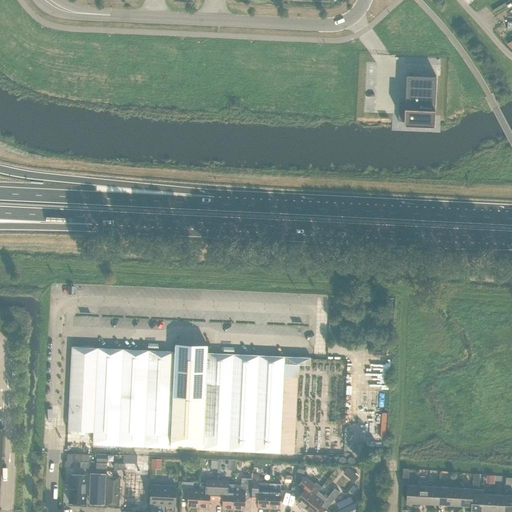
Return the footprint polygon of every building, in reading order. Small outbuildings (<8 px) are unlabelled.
[(244,53),(244,95),(334,95),(334,53),(244,53)] [(434,109),(436,76),(406,75),(405,105),(399,104),(398,121),(404,121),(403,124),(434,126),(435,109),(434,109)] [(174,351),(71,347),(69,405),(68,431),(93,432),(93,445),(280,453),(284,376),(310,377),(311,358),(207,353),(208,346),(175,345),(174,351)] [(380,434),(385,434),(386,409),(374,408),(374,420),(380,420),(380,434)] [(80,462),(80,468),(89,468),(89,454),(73,453),(72,462),(67,461),(67,467),(77,468),(77,462),(80,462)] [(96,454),(96,462),(106,462),(107,454),(96,454)] [(128,462),(128,464),(134,464),(136,464),(136,463),(137,460),(137,456),(128,456),(128,462)] [(134,464),(134,470),(143,471),(143,464),(151,464),(151,459),(151,456),(137,456),(137,460),(136,463),(136,464),(134,464)] [(151,464),(150,469),(161,469),(162,459),(151,459),(151,464)] [(304,473),(306,467),(299,465),(297,472),(304,473)] [(105,472),(90,472),(89,503),(104,504),(105,472)] [(119,473),(106,473),(105,504),(118,504),(119,473)] [(251,497),(251,501),(257,501),(257,507),(268,508),(269,497),(269,490),(269,484),(269,483),(258,482),(257,482),(257,479),(259,480),(259,474),(252,473),(252,478),(252,482),(251,494),(251,497)] [(88,475),(70,474),(68,503),(86,504),(88,475)] [(140,474),(125,474),(124,504),(139,505),(140,474)] [(303,491),(295,501),(304,508),(315,494),(318,491),(321,487),(316,483),(315,485),(305,477),(297,486),(303,491)] [(251,494),(252,482),(252,478),(241,478),(241,484),(234,484),(234,491),(233,509),(244,509),(245,497),(251,497),(251,494)] [(216,501),(217,479),(205,479),(205,483),(199,482),(199,489),(198,507),(209,508),(210,500),(216,501)] [(234,491),(234,484),(228,484),(229,480),(217,479),(216,501),(222,501),(222,508),(233,509),(234,491)] [(417,503),(418,480),(418,486),(407,485),(406,502),(417,503)] [(429,486),(429,481),(418,480),(417,503),(428,504),(429,486)] [(199,489),(193,489),(193,482),(182,482),(181,493),(187,493),(187,507),(198,507),(199,489)] [(269,497),(268,508),(280,508),(280,490),(281,484),(276,484),(270,483),(269,483),(269,484),(269,490),(269,497)] [(175,506),(176,486),(151,485),(150,505),(175,506)] [(439,487),(429,486),(428,504),(439,504),(439,487)] [(449,505),(450,487),(439,487),(439,504),(449,505)] [(460,505),(461,488),(450,487),(449,505),(460,505)] [(315,494),(304,508),(308,511),(315,511),(321,505),(326,508),(340,492),(335,488),(328,496),(325,493),(323,495),(318,491),(315,494)] [(471,493),(472,493),(472,489),(461,488),(460,505),(471,506),(471,493)] [(472,493),(471,493),(471,506),(470,511),(479,511),(483,511),(484,511),(481,511),(482,494),(483,489),(472,489),(472,493)] [(492,511),(493,494),(482,494),(481,511),(484,511),(492,511)] [(503,511),(504,495),(493,494),(492,511),(495,511),(503,511)] [(503,511),(511,511),(511,495),(504,495),(503,511)]
